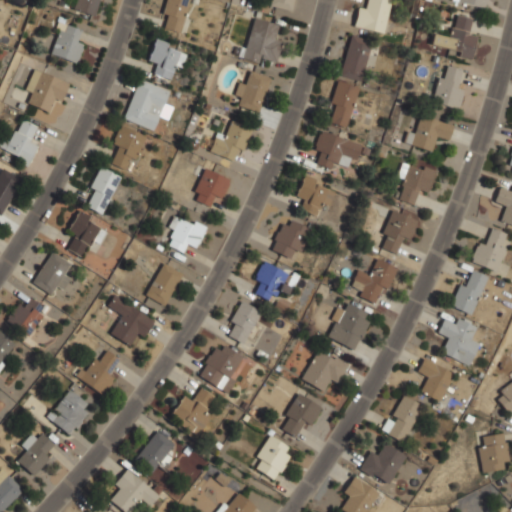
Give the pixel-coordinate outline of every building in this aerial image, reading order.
[(74,0),(72,9),(93,15),(97,0),(74,0)] [(186,0),(163,0),(159,28),(182,32),(186,0)] [(270,0),(269,6),(291,10),(293,0),(270,0)] [(383,32),(388,0),(368,0),(368,5),(357,3),(353,27),(383,32)] [(471,56),(476,33),(468,31),(471,18),(454,14),(449,36),(432,32),(429,46),(471,56)] [(281,38),(272,36),(276,23),(251,16),(240,57),(260,62),(262,55),(276,59),(281,38)] [(74,39),(78,28),(60,22),(49,53),(75,63),(83,42),(74,39)] [(370,39),(349,34),(338,75),(360,80),(370,39)] [(178,71),(186,49),(154,38),(146,60),(155,63),(152,72),(168,78),(172,69),(178,71)] [(458,109),(463,82),(456,81),(459,68),(439,64),(431,104),(458,109)] [(68,81),(32,67),(23,90),(31,93),(27,103),(45,111),(49,102),(58,105),(68,81)] [(259,112),(269,76),(249,71),(246,82),(237,80),(233,94),(240,96),(237,106),(259,112)] [(122,118),(152,130),(168,89),(138,77),(122,118)] [(345,126),(357,86),(336,79),(324,120),(345,126)] [(433,150),(435,140),(446,143),(451,123),(419,115),(415,134),(406,132),(403,143),(433,150)] [(35,124),(16,117),(2,155),(28,165),(37,142),(30,139),(35,124)] [(249,127),(230,120),(225,134),(215,130),(208,151),(237,162),(249,127)] [(111,164),(129,171),(144,134),(119,124),(111,143),(118,146),(111,164)] [(310,161),(332,168),(335,161),(352,166),(360,143),(320,130),(310,161)] [(412,203),(415,192),(426,195),(435,166),(409,159),(407,167),(403,165),(394,198),(412,203)] [(101,213),(118,174),(98,165),(81,204),(101,213)] [(220,200),(229,178),(202,167),(189,198),(207,205),(211,196),(220,200)] [(0,214),(1,215),(18,176),(0,168),(0,214)] [(295,195),(304,198),(300,210),(315,215),(319,203),(328,206),(333,191),(322,188),(326,176),(304,169),(295,195)] [(497,222),(511,225),(511,184),(511,190),(497,186),(494,201),(501,202),(497,222)] [(409,239),(416,219),(389,209),(376,248),(394,254),(400,235),(409,239)] [(79,256),(89,239),(96,243),(106,226),(77,210),(66,230),(74,234),(66,248),(79,256)] [(186,242),(195,247),(205,226),(175,212),(164,234),(171,237),(167,245),(181,251),(186,242)] [(307,227),(282,216),(268,249),(292,260),(307,227)] [(495,271),(509,234),(492,227),(485,245),(476,241),(468,261),(495,271)] [(30,282),(49,294),(69,262),(50,250),(30,282)] [(351,283),(360,287),(356,295),(379,305),(395,266),(373,257),(365,275),(355,271),(351,283)] [(254,293),(270,301),(275,291),(283,295),(292,275),(261,260),(251,280),(258,284),(254,293)] [(162,306),(182,274),(162,261),(142,293),(162,306)] [(486,275),(465,266),(449,306),(470,314),(486,275)] [(153,319),(113,293),(104,307),(118,316),(108,333),(126,344),(133,334),(140,339),(153,319)] [(24,306),(17,301),(3,319),(26,336),(46,309),(30,297),(24,306)] [(221,333),(241,344),(260,311),(240,300),(221,333)] [(323,336),(354,351),(371,314),(346,302),(343,310),(336,307),(323,336)] [(438,353),(469,364),(477,340),(470,337),(475,324),(455,317),(453,323),(441,320),(437,330),(445,333),(438,353)] [(0,365),(17,343),(0,330),(0,365)] [(221,392),(243,358),(217,341),(195,374),(221,392)] [(299,379),(320,391),(327,379),(335,384),(347,363),(317,346),(299,379)] [(116,371),(111,367),(117,357),(106,350),(99,361),(89,355),(75,378),(101,394),(116,371)] [(437,402),(453,373),(423,356),(415,369),(426,375),(417,391),(437,402)] [(511,380),(493,395),(505,410),(511,405),(511,380)] [(45,416),(68,435),(87,412),(80,407),(86,400),(70,387),(45,416)] [(216,397),(199,387),(192,398),(183,393),(168,418),(195,434),(216,397)] [(299,424),(306,429),(320,406),(297,392),(276,425),(293,435),(299,424)] [(402,442),(422,403),(400,392),(380,431),(402,442)] [(173,443),(153,429),(132,460),(152,474),(173,443)] [(54,445),(39,432),(35,438),(30,433),(20,445),(26,449),(15,462),(35,479),(53,458),(47,452),(54,445)] [(504,432),(475,435),(479,471),(508,468),(504,432)] [(251,469),(277,479),(290,444),(264,434),(251,469)] [(405,454),(385,442),(379,452),(369,447),(357,469),(386,486),(405,454)] [(0,511),(22,489),(0,467),(0,511)] [(110,486),(117,492),(110,502),(123,511),(129,511),(139,500),(148,507),(159,493),(125,467),(110,486)] [(341,511),(369,511),(381,492),(352,475),(340,495),(347,499),(340,511),(341,511)] [(210,511),(254,511),(240,492),(210,511)] [(106,511),(94,503),(87,511),(106,511)]
